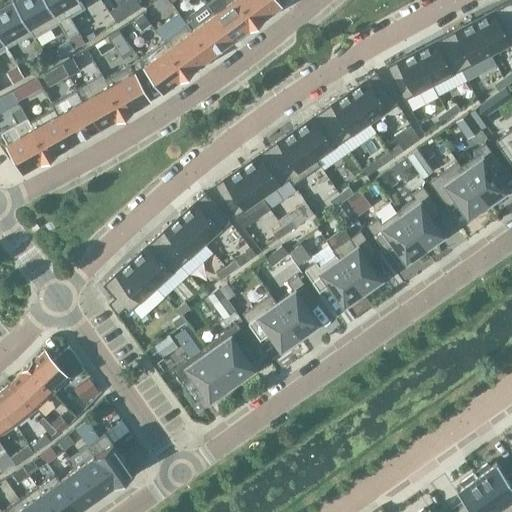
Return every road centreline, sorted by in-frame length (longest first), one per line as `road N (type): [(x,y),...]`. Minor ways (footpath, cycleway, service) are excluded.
road 1 (residential): [(457,0),(317,79),(220,148),(57,298)]
road 2 (residential): [(181,472),(511,238)]
road 3 (residential): [(316,0),(147,124),(0,200)]
road 4 (residential): [(336,511),(511,388)]
road 5 (residential): [(57,298),(181,472)]
